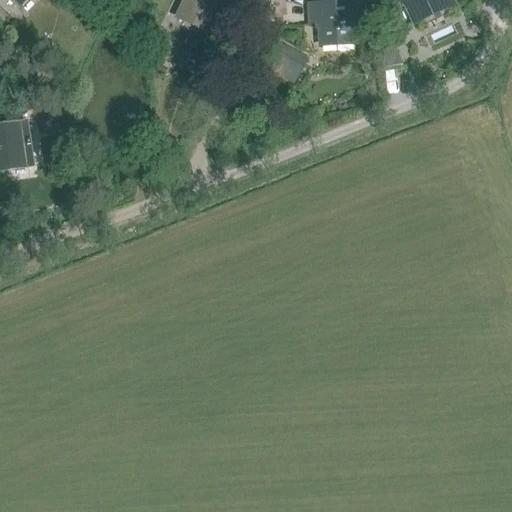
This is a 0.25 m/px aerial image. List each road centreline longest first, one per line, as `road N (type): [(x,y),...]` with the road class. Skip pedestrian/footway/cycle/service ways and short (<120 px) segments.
road 1 (residential): [(189,192),(459,84),(483,63),(511,9)]
road 2 (residential): [(189,192),(275,0)]
road 3 (residential): [(0,262),(189,192)]
